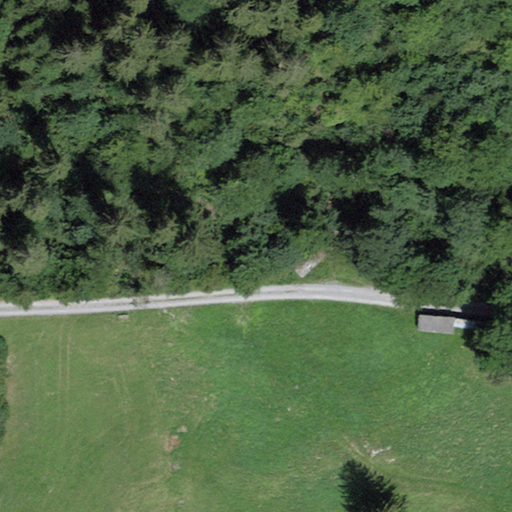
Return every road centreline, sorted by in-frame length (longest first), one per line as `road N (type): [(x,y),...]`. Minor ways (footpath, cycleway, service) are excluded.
road 1 (track): [(0,308),(294,292),(375,296)]
road 2 (track): [(375,296),(511,308)]
